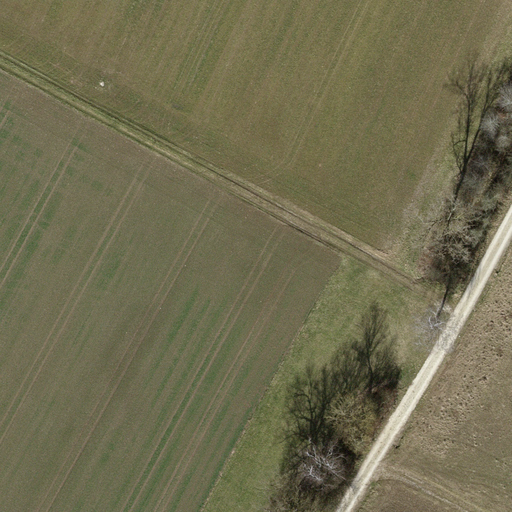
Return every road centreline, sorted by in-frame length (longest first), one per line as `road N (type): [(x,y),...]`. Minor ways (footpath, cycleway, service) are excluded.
road 1 (track): [(0,57),(466,306)]
road 2 (track): [(344,511),(511,221)]
